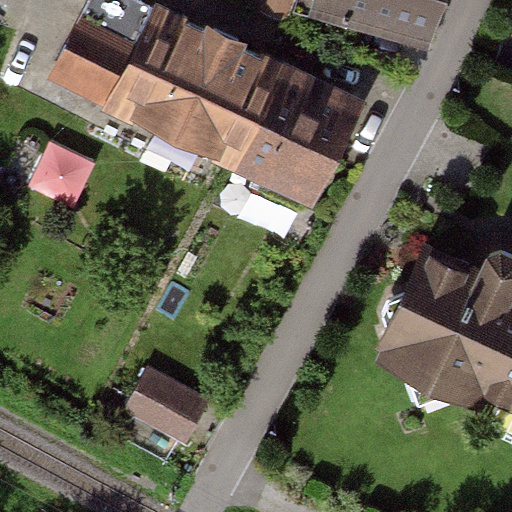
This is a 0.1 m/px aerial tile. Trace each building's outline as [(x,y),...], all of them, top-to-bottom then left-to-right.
[(274,63),(139,0),(90,0),(55,71),(239,159),(263,113),(252,108),(274,63)] [(440,0),(316,0),(314,9),(429,41),(440,0)] [(357,101),(274,63),(252,108),(263,113),(239,159),(259,168),(252,185),(303,207),(357,101)] [(52,133),(40,182),(90,194),(102,145),(52,133)] [(482,269),(429,244),(409,288),(414,304),(407,319),(395,324),(422,396),(472,377),(511,396),(511,249),(503,244),(491,249),(482,269)] [(203,400),(155,374),(136,409),(184,435),(203,400)]
